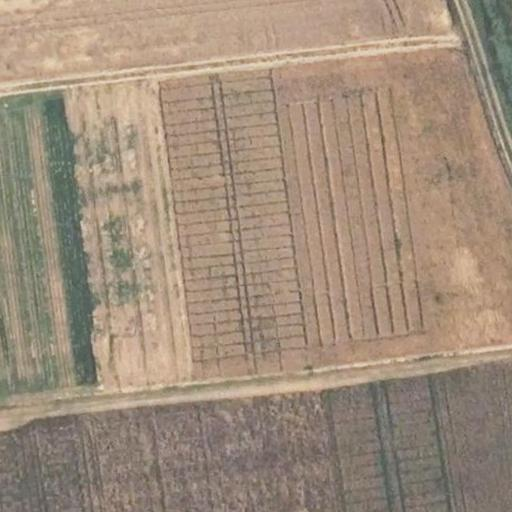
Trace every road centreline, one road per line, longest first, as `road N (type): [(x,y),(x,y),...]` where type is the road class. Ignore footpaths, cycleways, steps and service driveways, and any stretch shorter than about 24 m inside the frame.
road 1 (track): [(0,90),(474,34)]
road 2 (track): [(511,156),(460,0)]
